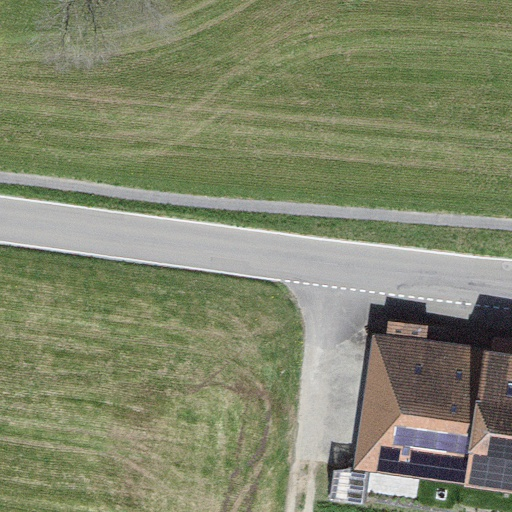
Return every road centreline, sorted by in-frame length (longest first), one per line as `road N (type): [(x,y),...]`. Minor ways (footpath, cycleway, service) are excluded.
road 1 (tertiary): [(511,283),(0,218)]
road 2 (track): [(324,262),(302,511)]
